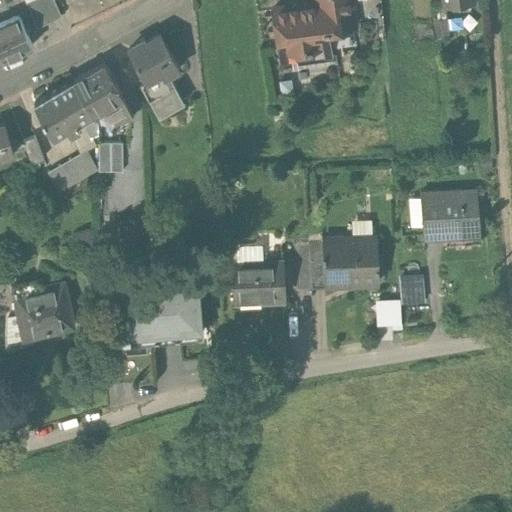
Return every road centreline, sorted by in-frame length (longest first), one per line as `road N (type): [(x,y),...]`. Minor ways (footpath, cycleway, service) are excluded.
road 1 (residential): [(0,447),(273,370),(511,329)]
road 2 (residential): [(155,0),(0,83)]
